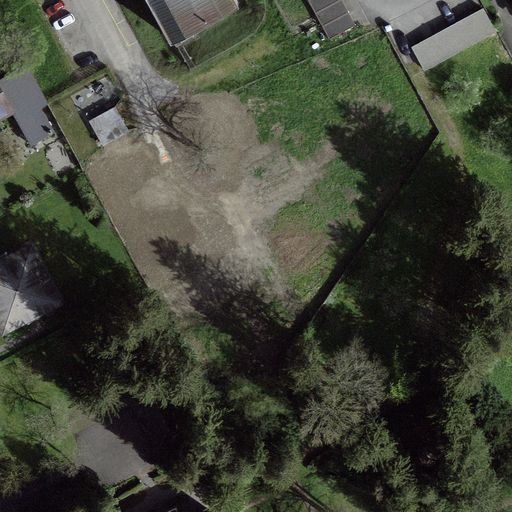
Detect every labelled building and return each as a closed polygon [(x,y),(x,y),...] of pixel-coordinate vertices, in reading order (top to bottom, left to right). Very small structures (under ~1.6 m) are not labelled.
[(233,0),(146,0),(169,42),(236,5),(233,0)] [(313,0),(320,12),(343,1),(342,0),(313,0)] [(331,31),(353,19),(345,5),(323,17),(331,31)] [(423,72),(494,33),(481,10),(410,49),(423,72)] [(0,79),(0,115),(8,111),(14,122),(45,104),(24,66),(0,79)] [(226,95),(206,106),(228,148),(249,137),(226,95)] [(87,123),(101,147),(126,133),(113,109),(87,123)] [(202,136),(189,113),(165,127),(177,147),(180,148),(202,136)] [(140,154),(96,178),(120,222),(153,204),(148,194),(143,197),(134,180),(150,171),(140,154)] [(161,283),(228,246),(205,205),(190,214),(187,209),(163,222),(166,227),(139,241),(161,283)] [(29,307),(33,314),(56,302),(44,280),(42,280),(38,272),(40,271),(28,249),(5,260),(8,266),(0,270),(0,269),(0,325),(2,330),(25,318),(21,311),(29,307)] [(190,431),(161,378),(128,397),(157,449),(190,431)]
